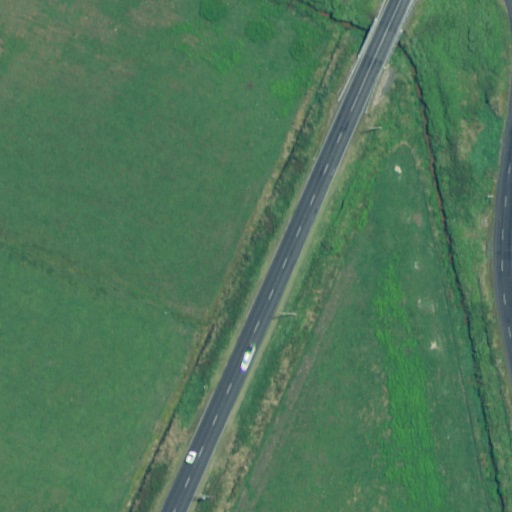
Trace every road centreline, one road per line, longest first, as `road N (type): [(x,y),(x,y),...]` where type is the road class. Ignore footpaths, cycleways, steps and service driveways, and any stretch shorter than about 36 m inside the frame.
road 1 (secondary): [(173,511),(402,0)]
road 2 (unclassified): [(511,157),(504,229),(511,338)]
